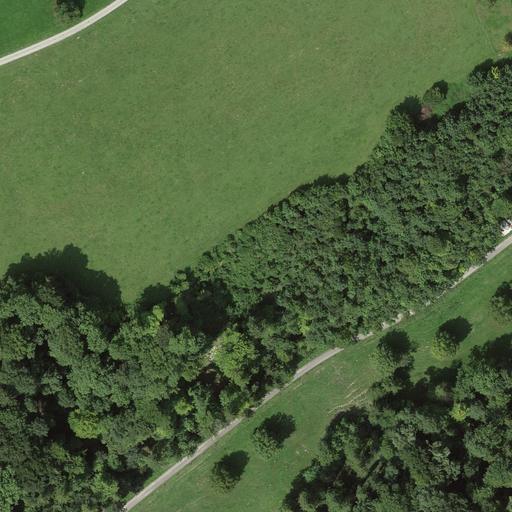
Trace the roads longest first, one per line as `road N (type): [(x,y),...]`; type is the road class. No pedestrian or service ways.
road 1 (track): [(511,240),(419,307),(303,370),(118,511)]
road 2 (unclassified): [(122,0),(0,61)]
